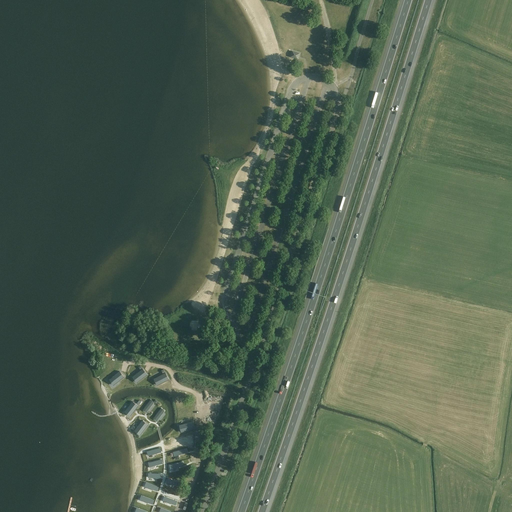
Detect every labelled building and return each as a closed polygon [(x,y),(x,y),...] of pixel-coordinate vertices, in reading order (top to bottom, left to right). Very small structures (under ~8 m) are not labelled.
[(341,62),(337,74),(345,76),(348,64),(341,62)] [(336,274),(340,275),(345,262),(340,261),(336,274)] [(147,374),(143,369),(134,376),(138,382),(147,374)] [(124,377),(120,371),(110,379),(114,385),(124,377)] [(169,379),(166,373),(155,378),(158,384),(169,379)] [(143,410),(146,412),(154,403),(151,400),(143,410)] [(138,406),(133,402),(125,411),(131,415),(138,406)] [(162,408),(153,419),(156,421),(165,411),(162,408)] [(148,425),(143,420),(135,430),(140,434),(148,425)] [(194,428),(193,422),(180,425),(182,432),(194,428)] [(146,450),(148,456),(161,452),(160,446),(146,450)] [(185,447),(172,451),(174,457),(187,453),(185,447)] [(147,461),(149,467),(163,464),(161,458),(147,461)] [(169,465),(171,470),(184,466),(182,462),(169,465)] [(169,477),(167,482),(177,486),(179,481),(169,477)] [(146,482),(144,486),(157,491),(159,487),(146,482)] [(141,495),(139,499),(152,505),(154,500),(141,495)] [(164,496),(163,500),(176,505),(177,501),(164,496)]
